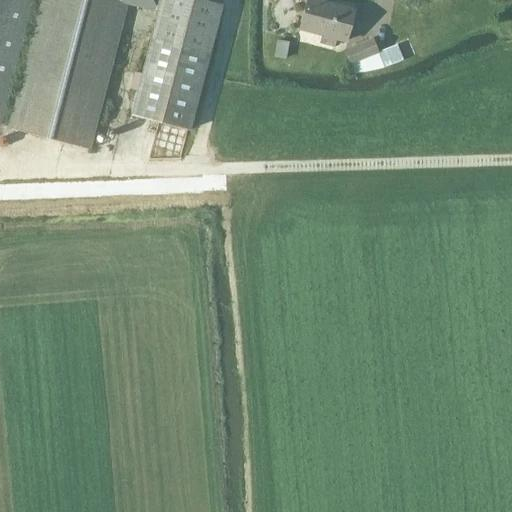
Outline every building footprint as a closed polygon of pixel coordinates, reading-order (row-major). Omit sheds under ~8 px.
[(0,0),(0,120),(31,0),(0,0)] [(126,6),(156,13),(157,14),(161,0),(40,0),(7,129),(89,151),(126,6)] [(149,39),(209,55),(222,6),(200,0),(161,0),(157,14),(156,13),(149,39)] [(345,44),(354,11),(312,0),(305,0),(297,31),(320,37),(318,46),(333,49),(335,42),(345,44)] [(189,132),(209,55),(149,39),(130,116),(189,132)] [(349,66),(377,54),(370,39),(343,51),(349,66)]
